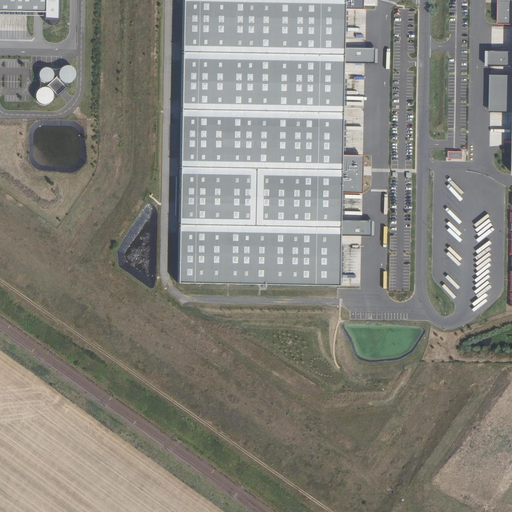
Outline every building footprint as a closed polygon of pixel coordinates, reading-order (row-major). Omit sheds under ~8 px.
[(0,0),(0,12),(46,14),(46,19),(60,20),(60,0),(0,0)] [(182,0),(178,281),(340,284),(340,233),(372,234),(372,218),(341,217),(341,191),(363,191),(364,152),(342,151),(343,61),(377,62),(378,45),(344,44),(344,0),(182,0)] [(511,0),(501,0),(502,21),(511,21),(511,51),(490,51),(490,65),(511,65),(511,0)] [(47,105),(75,77),(77,70),(72,66),(64,64),(60,69),(44,66),(41,69),(38,89),(36,91),(35,98),(41,104),(47,105)] [(449,151),(449,160),(463,160),(463,151),(449,151)] [(342,236),(342,244),(359,245),(359,236),(342,236)]
